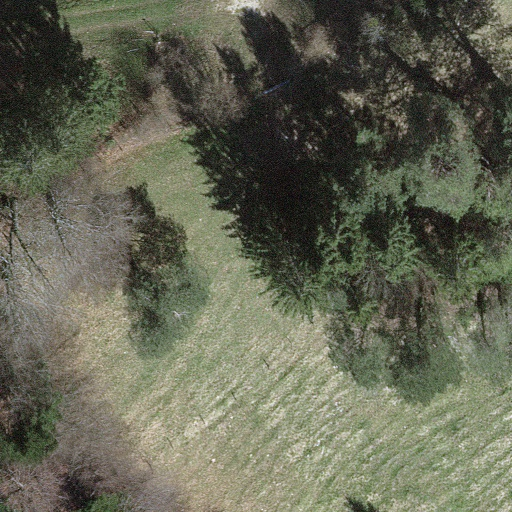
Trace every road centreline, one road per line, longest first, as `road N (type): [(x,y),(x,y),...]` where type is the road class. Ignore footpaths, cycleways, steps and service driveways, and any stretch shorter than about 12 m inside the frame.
road 1 (track): [(511,143),(365,169),(315,149),(281,109),(254,0)]
road 2 (track): [(0,43),(108,19),(253,2)]
